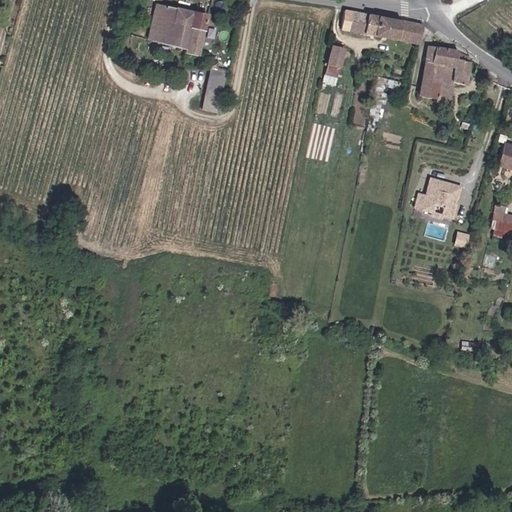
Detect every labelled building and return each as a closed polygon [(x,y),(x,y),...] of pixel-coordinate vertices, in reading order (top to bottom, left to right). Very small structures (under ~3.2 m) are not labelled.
[(185,44),(198,47),(207,5),(185,0),(154,0),(147,31),(186,39),(185,44)] [(337,20),(375,28),(379,7),(340,0),(337,20)] [(375,28),(415,36),(423,16),(379,7),(375,28)] [(336,51),(339,38),(326,36),(320,63),(322,64),(335,66),(337,56),(344,58),(345,53),(336,51)] [(453,83),(439,80),(447,41),(427,37),(417,86),(436,90),(435,93),(450,96),(453,83)] [(345,53),(347,40),(339,38),(336,51),(345,53)] [(455,73),(465,75),(471,48),(462,46),(461,43),(447,41),(439,80),(453,83),(455,73)] [(224,70),(218,69),(222,52),(209,49),(205,66),(208,67),(206,73),(222,78),(224,70)] [(333,73),(335,66),(322,64),(321,71),(333,73)] [(398,81),(407,83),(409,73),(402,71),(400,75),(399,75),(398,81)] [(197,107),(213,112),(222,78),(206,73),(197,107)] [(421,191),(420,205),(439,206),(439,200),(442,199),(446,199),(448,201),(448,207),(459,208),(460,193),(458,190),(458,185),(461,186),(462,173),(431,169),(429,192),(421,191)] [(508,205),(510,196),(499,193),(494,216),(498,217),(504,219),(508,205)] [(439,200),(439,206),(438,211),(447,212),(448,207),(448,201),(446,199),(442,199),(439,200)] [(504,219),(498,217),(496,224),(511,228),(511,205),(508,205),(504,219)] [(454,244),(465,246),(467,233),(456,231),(454,244)]
